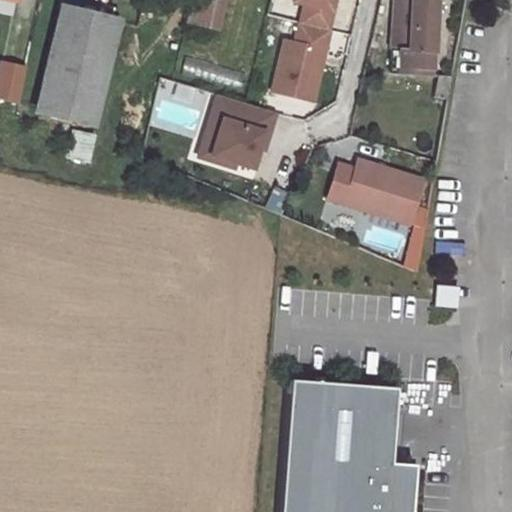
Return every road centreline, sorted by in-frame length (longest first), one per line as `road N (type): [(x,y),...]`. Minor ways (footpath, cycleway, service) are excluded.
road 1 (unknown): [(309,329),(498,338)]
road 2 (residential): [(367,0),(338,121)]
